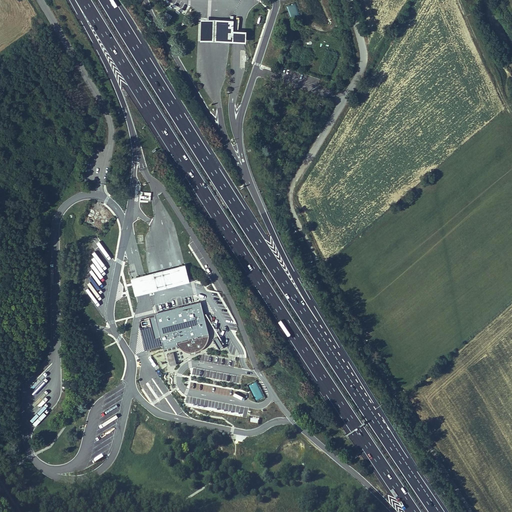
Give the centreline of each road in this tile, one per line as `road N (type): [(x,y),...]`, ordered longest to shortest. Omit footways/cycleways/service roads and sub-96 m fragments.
road 1 (motorway): [(83,0),(413,511)]
road 2 (motorway): [(313,330),(107,0)]
road 3 (motorway): [(437,511),(313,330)]
road 4 (unclassified): [(349,0),(363,52),(359,69),(292,188)]
road 5 (motorway): [(313,330),(309,304),(247,176)]
road 6 (motorway): [(72,0),(114,80),(137,152)]
road 7 (motorway): [(293,420),(393,511)]
